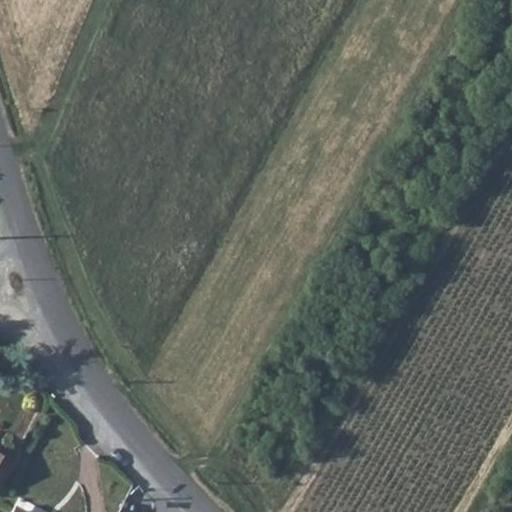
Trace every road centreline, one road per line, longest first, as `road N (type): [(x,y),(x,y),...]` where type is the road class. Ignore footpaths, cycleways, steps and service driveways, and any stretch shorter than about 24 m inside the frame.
road 1 (tertiary): [(200,511),(134,440),(68,345),(0,163)]
road 2 (track): [(2,172),(42,132),(101,0)]
